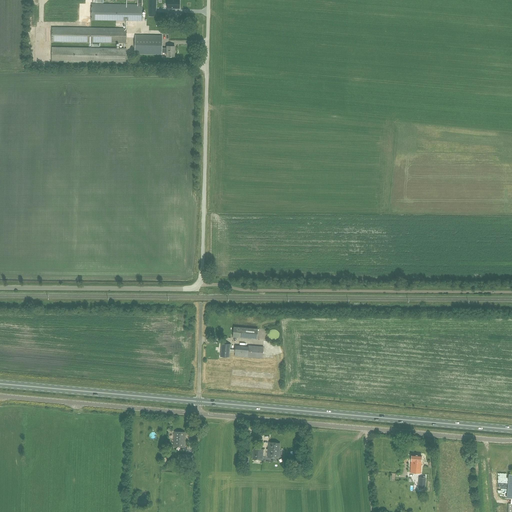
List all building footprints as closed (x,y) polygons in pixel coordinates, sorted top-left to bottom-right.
[(137,0),(137,5),(91,4),(91,20),(142,21),(143,5),(142,5),(142,0),(143,0),(142,0),(137,0)] [(148,0),(149,16),(156,16),(156,0),(148,0)] [(126,43),(127,29),(52,27),(52,42),(126,43)] [(167,49),(162,49),(162,36),(135,35),(135,54),(162,55),(162,52),(167,52),(167,57),(175,57),(175,46),(167,46),(167,49)] [(126,63),(126,48),(52,47),(51,62),(126,63)] [(257,339),(258,329),(234,327),(233,337),(257,339)] [(235,346),(235,348),(235,350),(230,349),(230,348),(230,344),(221,343),(220,357),(229,357),(230,352),(235,352),(234,356),(235,356),(262,358),(263,347),(249,345),(249,347),(235,346)] [(184,447),(185,432),(174,431),(173,446),(184,447)] [(279,458),(280,443),(269,442),(268,457),(279,458)] [(262,460),(264,449),(253,448),(252,459),(262,460)] [(191,463),(192,455),(181,454),(180,462),(191,463)] [(421,473),(422,461),(421,461),(421,455),(411,454),(410,472),(421,473)]
